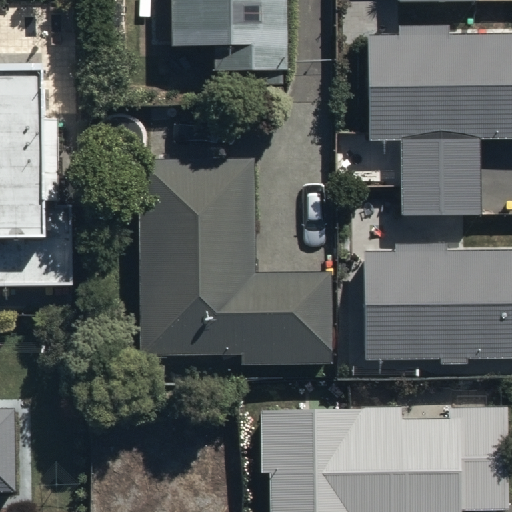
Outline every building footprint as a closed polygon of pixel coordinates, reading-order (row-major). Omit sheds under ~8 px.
[(283,0),(167,0),(168,47),(212,47),(212,76),(219,76),(219,82),(284,82),(283,0)] [(367,137),(396,137),(397,213),(480,212),(479,137),(511,136),(511,30),(366,32),(367,137)] [(0,288),(71,288),(71,206),(55,206),(55,116),(39,116),(39,65),(0,65),(0,288)] [(329,270),(251,269),(254,163),(141,161),(139,356),(239,358),(239,364),(328,365),(329,270)] [(511,248),(359,251),(360,359),(439,358),(440,364),(461,364),(460,358),(511,356),(511,248)] [(458,511),(458,510),(507,508),(504,405),(445,407),(446,417),(402,418),(401,405),(259,409),(261,474),(266,473),(266,511),(458,511)] [(0,494),(12,494),(11,408),(0,408),(0,494)]
